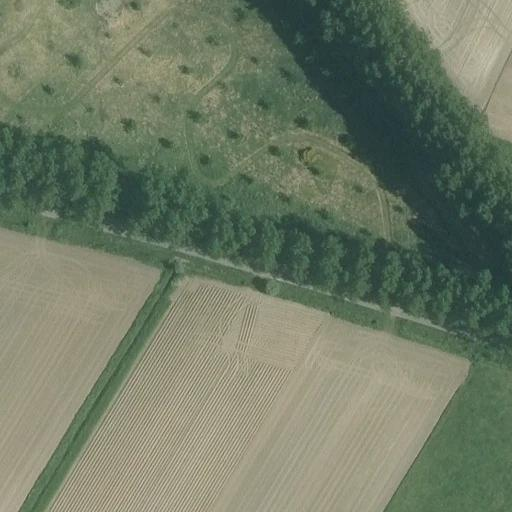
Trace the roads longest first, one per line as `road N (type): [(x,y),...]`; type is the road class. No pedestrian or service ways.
road 1 (unclassified): [(0,200),(194,249),(511,349)]
road 2 (unclassified): [(511,209),(347,0)]
